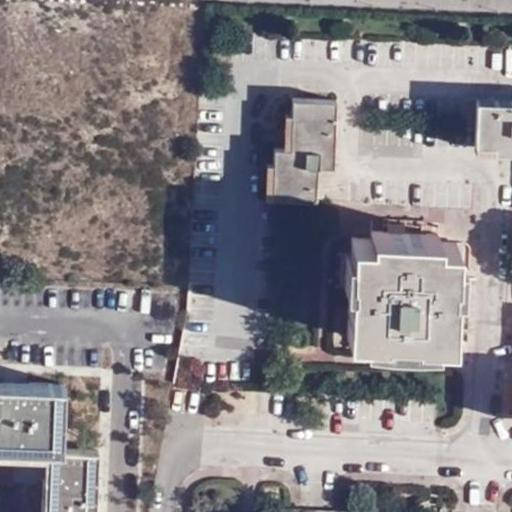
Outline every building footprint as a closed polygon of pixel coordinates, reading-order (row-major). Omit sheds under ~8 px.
[(337,107),(292,106),(291,157),(275,157),(273,208),(318,209),(319,173),(336,173),(337,146),(337,107)] [(511,152),(511,107),(476,106),(475,151),(511,152)] [(439,242),(372,238),(372,246),(355,245),(351,329),(386,330),(386,326),(419,327),(419,331),(451,332),(455,332),(457,296),(452,296),(452,292),(452,284),(457,284),(459,250),(439,249),(439,242)] [(0,377),(0,442),(47,445),(64,445),(65,380),(0,377)] [(47,445),(44,511),(97,511),(98,500),(100,447),(64,445),(47,445)]
